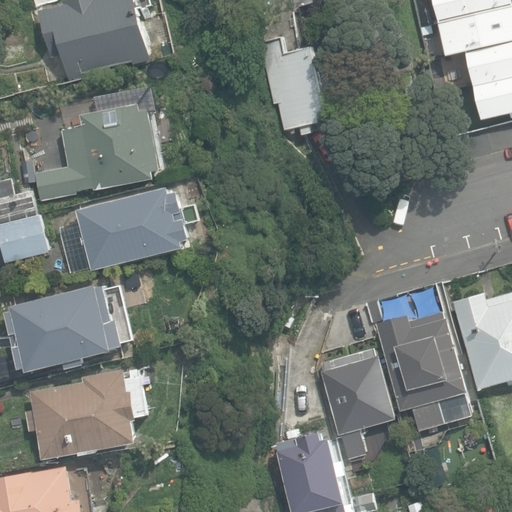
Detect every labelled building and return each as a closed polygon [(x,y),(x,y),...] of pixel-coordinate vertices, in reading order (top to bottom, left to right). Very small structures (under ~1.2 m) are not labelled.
[(65,56),(70,81),(87,77),(86,73),(136,62),(136,65),(152,61),(141,8),(154,5),(152,0),(73,0),(67,1),(68,6),(43,11),(53,59),(65,56)] [(289,0),(291,10),(322,3),(321,0),(289,0)] [(511,0),(436,0),(441,20),(511,4),(511,0)] [(511,39),(511,4),(441,20),(449,54),(469,50),(511,39)] [(302,126),(304,135),(315,132),(313,123),(332,119),(316,47),(288,53),(284,38),(262,43),(273,94),(279,93),(288,130),(302,126)] [(511,39),(469,50),(478,86),(511,78),(511,39)] [(511,78),(478,86),(485,121),(511,115),(511,78)] [(38,172),(43,200),(79,194),(79,192),(157,179),(155,171),(162,170),(152,109),(143,111),(142,104),(82,114),(85,127),(64,130),(70,167),(38,172)] [(79,210),(94,270),(186,248),(185,242),(193,240),(189,224),(198,222),(194,205),(184,207),(180,191),(173,193),(171,188),(79,210)] [(0,197),(0,226),(40,215),(34,190),(0,197)] [(40,215),(0,226),(0,232),(7,263),(53,252),(44,215),(40,215)] [(8,312),(18,351),(23,369),(30,368),(31,372),(35,371),(127,347),(120,321),(115,323),(105,287),(101,288),(100,284),(14,306),(16,310),(8,312)] [(455,302),(481,389),(509,380),(511,386),(511,385),(511,291),(489,298),(487,292),(455,302)] [(374,323),(385,319),(379,300),(368,303),(374,323)] [(469,392),(446,311),(412,320),(410,314),(379,323),(403,411),(414,408),(420,430),(474,415),(468,392),(469,392)] [(344,434),(351,458),(369,454),(361,429),(399,418),(380,355),(378,355),(376,347),(324,362),(326,370),(323,370),(342,434),(344,434)] [(0,383),(36,374),(35,371),(31,372),(30,368),(23,369),(18,351),(0,355),(0,383)] [(40,430),(45,460),(82,453),(82,456),(102,452),(102,450),(142,443),(138,420),(143,419),(142,416),(152,414),(143,367),(132,369),(133,377),(130,377),(128,369),(86,377),(87,382),(34,391),(37,409),(28,411),(32,431),(40,430)] [(326,438),(325,432),(302,437),(304,445),(296,447),(302,473),(295,475),(298,488),(306,486),(312,511),(315,511),(348,511),(346,503),(349,503),(333,437),(326,438)] [(0,511),(85,511),(84,501),(75,502),(69,466),(0,477),(0,511)] [(429,511),(449,505),(442,488),(422,495),(428,511),(429,511)] [(461,504),(462,511),(499,511),(495,494),(461,503),(461,504)]
